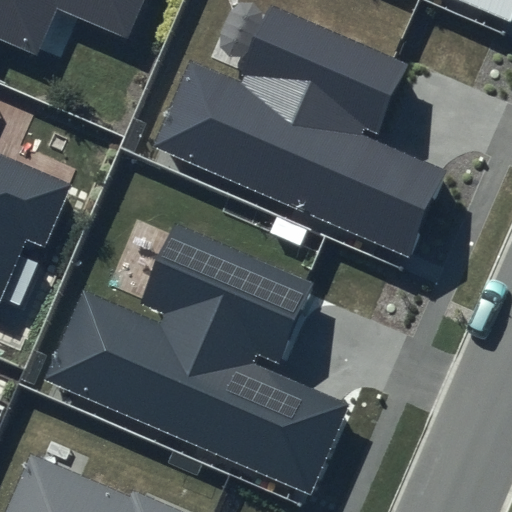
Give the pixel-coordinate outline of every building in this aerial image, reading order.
[(0,0),(0,39),(39,56),(59,10),(127,39),(143,0),(0,0)] [(511,0),(446,0),(511,27),(511,0)] [(409,65),(268,5),(236,80),(188,60),(151,146),(407,256),(444,171),(375,142),(409,65)] [(0,291),(24,238),(43,246),(70,186),(0,155),(0,291)] [(312,285),(172,226),(139,303),(164,313),(159,325),(81,292),(44,380),(312,494),(350,407),(274,375),(312,285)] [(169,511),(32,453),(5,511),(169,511)]
